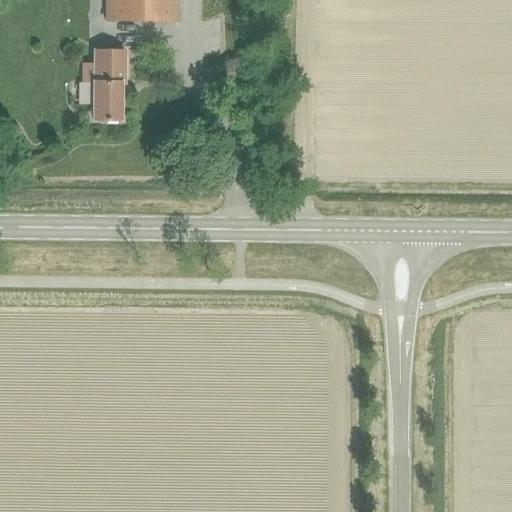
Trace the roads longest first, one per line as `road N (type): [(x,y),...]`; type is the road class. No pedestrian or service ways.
road 1 (secondary): [(384,232),(0,228)]
road 2 (unclassified): [(399,511),(399,338)]
